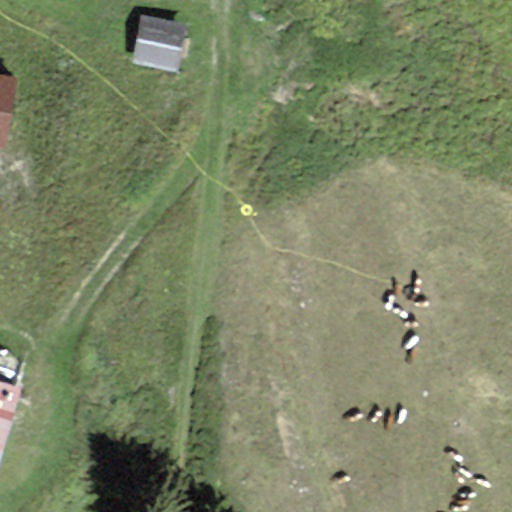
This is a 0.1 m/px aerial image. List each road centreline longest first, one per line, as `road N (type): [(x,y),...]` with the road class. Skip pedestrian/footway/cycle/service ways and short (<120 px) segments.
road 1 (track): [(214,125),(337,511)]
road 2 (track): [(214,125),(56,347)]
road 3 (track): [(223,0),(214,125)]
